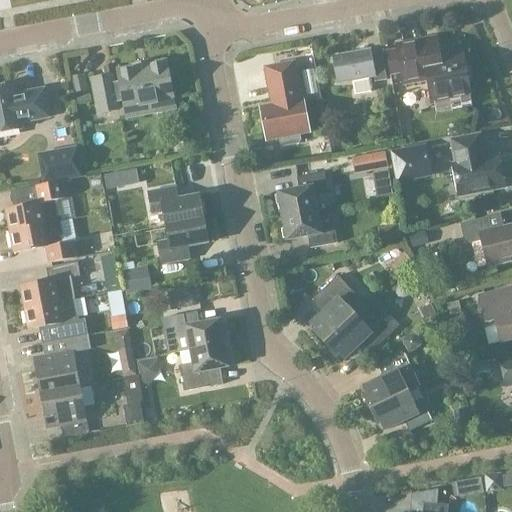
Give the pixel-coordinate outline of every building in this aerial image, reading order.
[(435,38),(396,45),(397,51),(385,53),(389,75),(401,73),(403,85),(427,81),(431,104),(470,97),(467,83),(470,78),(469,70),(464,67),(461,53),(448,55),(447,51),(441,47),(437,48),(435,38)] [(369,50),(332,57),(337,84),(373,78),(374,83),(386,80),(381,54),(370,56),(369,50)] [(172,99),(165,63),(117,72),(120,84),(113,85),(111,77),(92,80),(98,114),(117,110),(115,99),(122,98),(124,109),(140,106),(140,108),(156,105),(155,103),(172,99)] [(300,141),(299,132),(306,130),(301,101),(298,102),(292,65),(267,70),(272,100),(274,99),(275,108),(261,111),(266,138),(277,136),(279,145),(284,147),(298,145),(300,141)] [(13,85),(0,87),(0,133),(21,129),(20,123),(49,118),(43,90),(15,95),(13,85)] [(455,165),(451,165),(457,197),(505,188),(499,156),(483,159),(478,136),(451,141),(455,165)] [(75,149),(38,156),(43,184),(80,177),(75,149)] [(385,178),(384,158),(349,160),(350,180),(385,178)] [(282,218),(316,211),(314,198),(327,195),(323,173),(296,178),(298,190),(277,194),(282,218)] [(55,201),(65,199),(62,182),(34,187),(37,204),(5,210),(9,232),(59,222),(55,201)] [(165,227),(203,220),(198,196),(178,200),(175,188),(147,194),(151,214),(162,212),(165,227)] [(316,211),(282,218),(286,241),(307,237),(309,249),(337,244),(333,222),(319,224),(316,211)] [(487,218),(459,225),(465,245),(480,241),(487,267),(509,262),(508,258),(511,256),(511,225),(490,231),(487,218)] [(203,220),(165,227),(168,242),(157,244),(161,264),(189,259),(187,247),(207,243),(203,220)] [(73,242),(61,245),(60,237),(62,237),(60,223),(59,223),(59,222),(9,232),(13,254),(46,248),(49,264),(76,259),(73,242)] [(23,309),(59,302),(71,300),(69,287),(67,279),(79,276),(77,263),(45,269),(47,281),(19,286),(23,309)] [(324,345),(365,306),(336,277),(311,301),(312,302),(315,299),(326,310),(310,325),(315,331),(313,333),(324,345)] [(495,326),(500,343),(511,340),(511,288),(478,297),(486,328),(495,326)] [(84,319),(76,321),(71,300),(59,302),(23,309),(28,331),(55,326),(58,342),(88,336),(84,319)] [(377,326),(361,310),(365,307),(365,306),(324,345),(335,357),(338,354),(343,360),(359,345),(369,355),(393,332),(382,321),(377,326)] [(225,338),(222,323),(220,324),(219,321),(199,324),(196,313),(169,318),(173,340),(186,338),(189,351),(224,344),(223,339),(225,338)] [(107,322),(107,334),(125,333),(125,321),(107,322)] [(111,339),(117,362),(131,358),(125,335),(111,339)] [(191,364),(178,366),(183,392),(211,387),(208,372),(228,368),(227,365),(230,364),(227,349),(225,350),(224,344),(189,351),(191,364)] [(40,394),(79,387),(72,351),(33,359),(40,394)] [(407,393),(419,387),(404,355),(377,367),(382,378),(362,388),(366,395),(363,396),(370,411),(407,393)] [(511,359),(499,362),(505,387),(511,385),(511,359)] [(137,382),(120,383),(120,404),(138,404),(137,382)] [(79,387),(40,394),(46,430),(86,422),(79,387)] [(413,405),(407,393),(370,411),(377,425),(380,424),(383,431),(403,421),(408,432),(431,421),(421,401),(413,405)] [(123,407),(127,426),(143,424),(139,404),(123,407)] [(485,477),(487,491),(496,490),(500,485),(499,476),(485,477)] [(447,511),(448,505),(423,503),(422,511),(447,511)]
